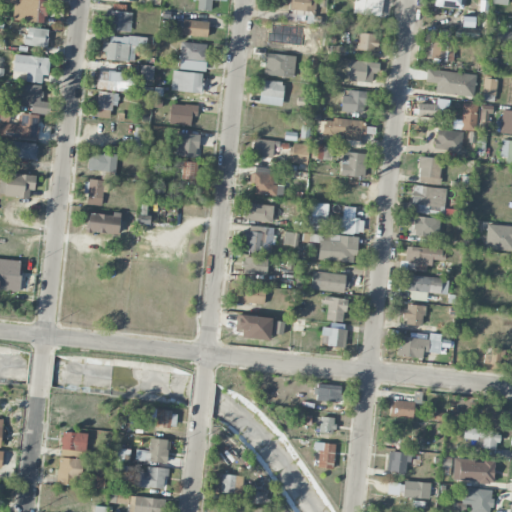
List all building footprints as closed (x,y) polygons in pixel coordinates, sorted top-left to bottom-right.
[(45,23),(46,0),(24,0),(23,22),(45,23)] [(197,0),(197,10),(211,11),(211,0),(226,1),(226,0),(197,0)] [(291,0),(290,10),(314,11),(314,0),(291,0)] [(381,16),(383,0),(354,0),(354,14),(381,16)] [(435,0),(435,7),(463,9),(463,0),(435,0)] [(130,33),(132,13),(108,10),(106,30),(130,33)] [(206,38),(208,22),(183,19),(181,35),(206,38)] [(47,47),(48,29),(26,27),(24,45),(47,47)] [(375,34),(358,33),(358,50),(375,51),(375,34)] [(109,36),(109,42),(102,42),(101,60),(134,61),(135,46),(146,47),(146,37),(109,36)] [(205,61),(207,45),(182,41),(179,57),(205,61)] [(444,42),(428,42),(428,59),(445,59),(444,42)] [(13,70),(26,72),(26,82),(41,84),(42,75),(48,75),(49,58),(14,54),(13,70)] [(270,76),(293,77),(294,56),(271,55),(270,76)] [(205,70),(205,61),(180,60),(180,70),(205,70)] [(372,82),(373,73),(378,73),(379,62),(349,61),(348,81),(372,82)] [(474,73),(426,70),(426,83),(436,83),(435,94),(473,96),(474,73)] [(201,94),(203,74),(173,71),(170,90),(201,94)] [(97,90),(134,91),(135,73),(97,72),(97,90)] [(497,79),(483,78),(482,95),(495,96),(497,79)] [(282,105),(283,81),(260,80),(259,104),(282,105)] [(31,112),(48,115),(50,103),(40,101),(43,86),(17,83),(15,100),(32,102),(31,112)] [(110,119),(112,105),(117,106),(118,94),(95,90),(91,116),(110,119)] [(343,91),(340,111),(363,114),(366,94),(343,91)] [(477,104),(461,103),(460,130),(476,130),(477,104)] [(191,116),(197,116),(198,106),(170,104),(169,125),(190,126),(191,116)] [(448,105),(418,104),(417,117),(448,119),(448,105)] [(480,128),(491,128),(492,106),(480,106),(480,118),(480,128)] [(364,140),(365,122),(324,119),(323,137),(364,140)] [(142,147),(144,128),(135,127),(133,146),(142,147)] [(459,152),(462,133),(437,129),(434,148),(459,152)] [(199,134),(178,133),(177,156),(198,157),(199,134)] [(272,158),(273,141),(253,140),(252,157),(272,158)] [(511,163),(511,141),(501,141),(500,157),(508,157),(508,164),(511,163)] [(36,159),(37,143),(9,142),(8,158),(36,159)] [(292,163),(306,164),(307,145),(292,144),(292,163)] [(311,160),(321,160),(322,144),(311,144),(311,160)] [(363,179),(367,155),(343,151),(339,174),(363,179)] [(115,172),(117,155),(88,152),(86,170),(115,172)] [(447,185),(447,179),(439,178),(441,158),(419,157),(417,184),(447,185)] [(196,180),(196,162),(182,162),(181,179),(196,180)] [(250,173),(250,183),(255,183),(255,195),(283,196),(283,185),(274,185),(274,168),(256,168),(256,173),(250,173)] [(0,172),(0,176),(0,195),(29,198),(29,190),(34,191),(35,175),(0,172)] [(102,198),(103,180),(88,180),(87,197),(102,198)] [(101,206),(102,199),(86,197),(86,204),(101,206)] [(327,204),(306,203),(304,229),(325,230),(327,204)] [(272,205),(244,204),(243,220),(272,222),(272,205)] [(355,207),(343,207),(342,220),(331,219),(331,232),(362,234),(363,219),(354,219),(355,207)] [(87,232),(119,234),(120,214),(88,213),(87,232)] [(439,219),(410,216),(408,235),(437,238),(439,219)] [(244,252),(270,255),(273,228),(247,225),(244,252)] [(485,250),(511,250),(511,225),(486,225),(485,250)] [(297,246),(298,234),(285,232),(283,244),(297,246)] [(318,261),(355,262),(356,236),(314,235),(314,242),(318,242),(318,261)] [(399,270),(429,271),(429,260),(443,260),(443,248),(405,247),(405,262),(400,262),(399,270)] [(267,258),(244,257),(243,274),(266,274),(267,258)] [(0,290),(19,292),(20,260),(0,259),(0,290)] [(344,294),(347,276),(313,271),(310,289),(344,294)] [(410,300),(426,301),(427,293),(447,295),(448,279),(407,275),(405,291),(411,291),(410,300)] [(264,303),(264,289),(236,288),(235,302),(264,303)] [(328,305),(325,320),(343,322),(346,300),(324,296),(323,304),(328,305)] [(423,326),(424,305),(405,304),(404,325),(423,326)] [(283,322),(274,322),(273,333),(282,334),(283,322)] [(320,345),(344,347),(345,329),(321,327),(320,345)] [(440,341),(400,337),(398,356),(421,358),(422,352),(439,354),(440,341)] [(340,385),(316,384),(316,402),(339,402),(340,385)] [(411,419),(414,403),(391,399),(388,416),(411,419)] [(500,403),(470,402),(469,418),(480,419),(480,427),(499,428),(500,403)] [(176,428),(176,411),(150,411),(149,427),(176,428)] [(332,434),(333,417),(320,417),(319,433),(332,434)] [(475,440),(475,448),(497,449),(498,431),(464,428),(463,439),(475,440)] [(86,434),(62,432),(60,455),(85,456),(86,434)] [(167,462),(167,439),(149,438),(149,451),(135,450),(135,461),(167,462)] [(318,450),(317,468),(333,469),(334,444),(314,443),(313,450),(318,450)] [(409,454),(389,452),(386,471),(406,474),(409,454)] [(57,484),(83,485),(84,459),(58,458),(57,484)] [(494,461),(453,460),(452,482),(493,483),(494,461)] [(138,472),(138,488),(165,489),(166,468),(146,467),(146,472),(138,472)] [(240,493),(240,475),(216,475),(217,493),(240,493)] [(430,482),(403,481),(402,498),(429,499),(430,482)] [(489,511),(492,492),(463,488),(461,504),(470,505),(469,511),(489,511)] [(108,502),(128,505),(130,493),(110,490),(108,502)] [(263,492),(251,492),(250,503),(263,504),(263,492)] [(163,511),(164,499),(130,498),(129,511),(163,511)]
